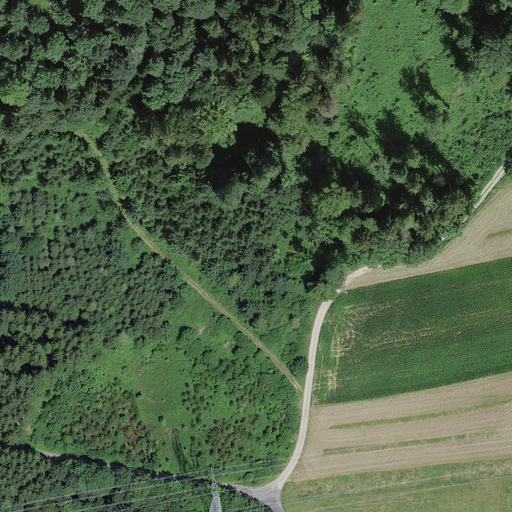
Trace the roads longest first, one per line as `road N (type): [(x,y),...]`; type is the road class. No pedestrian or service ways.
road 1 (track): [(511,161),(452,229),(337,274),(322,302),(303,446),(276,493),(265,495)]
road 2 (track): [(309,387),(139,229),(92,142),(47,123),(15,130),(0,143)]
road 3 (unclassified): [(0,444),(265,495),(278,511)]
